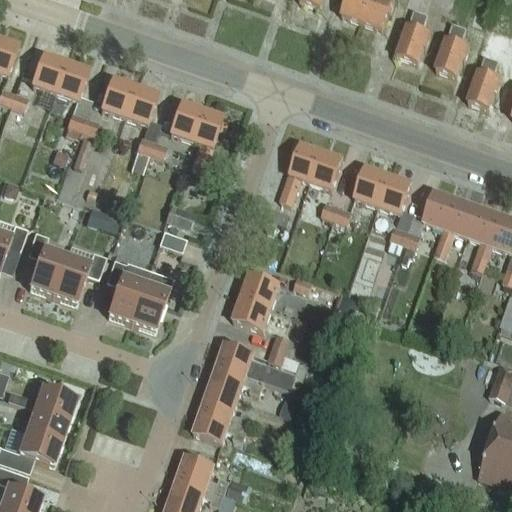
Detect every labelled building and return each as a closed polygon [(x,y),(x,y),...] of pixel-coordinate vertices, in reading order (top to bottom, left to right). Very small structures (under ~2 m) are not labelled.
[(296,0),(295,9),(322,13),(324,0),(296,0)] [(382,0),(340,0),(333,20),(379,37),(392,3),(382,0)] [(391,63),(418,72),(429,38),(402,29),(391,63)] [(458,84),(467,51),(440,44),(431,77),(458,84)] [(0,47),(0,82),(7,85),(18,54),(0,47)] [(55,101),(66,71),(42,63),(32,93),(55,101)] [(89,79),(66,71),(55,101),(78,109),(89,79)] [(488,117),(500,85),(474,75),(462,108),(488,117)] [(101,117),(124,126),(134,95),(111,87),(101,117)] [(14,100),(2,95),(0,100),(0,108),(10,112),(14,100)] [(134,95),(124,126),(147,134),(158,103),(134,95)] [(14,100),(10,112),(23,117),(27,105),(14,100)] [(169,142),(193,150),(204,120),(180,111),(169,142)] [(84,124),(71,120),(67,133),(80,138),(84,124)] [(227,128),(204,120),(193,150),(201,153),(191,179),(202,183),(218,138),(223,139),(227,128)] [(84,124),(80,138),(92,142),(97,129),(84,124)] [(154,149),(143,145),(140,144),(136,157),(149,162),(154,149)] [(81,176),(90,149),(82,146),(73,174),(81,176)] [(154,149),(149,162),(162,166),(166,153),(154,149)] [(308,191),(319,160),(295,152),(291,163),(296,165),(280,211),(291,214),(300,188),(308,191)] [(342,168),(319,160),(308,191),(332,199),(342,168)] [(354,207),(378,215),(388,185),(365,176),(354,207)] [(388,185),(378,215),(401,223),(411,193),(388,185)] [(434,201),(423,231),(444,238),(447,240),(457,209),(434,201)] [(471,231),(475,233),(481,217),(457,209),(447,240),(444,238),(434,265),(445,269),(454,242),(465,246),(471,231)] [(338,215),(325,210),(321,223),(334,228),(338,215)] [(189,237),(195,221),(170,212),(165,229),(189,237)] [(90,214),(87,229),(116,234),(119,219),(90,214)] [(351,219),(338,215),(334,228),(347,232),(351,219)] [(472,278),(482,282),(492,255),(489,254),(499,224),(481,217),(475,233),(471,231),(465,246),(481,252),(472,278)] [(414,221),(408,239),(403,253),(406,254),(415,258),(421,243),(419,243),(425,225),(414,221)] [(511,263),(511,262),(511,228),(499,224),(489,254),(492,255),(511,263)] [(10,243),(0,239),(0,277),(8,255),(19,259),(26,237),(14,233),(10,243)] [(389,248),(403,253),(408,239),(394,234),(389,248)] [(51,304),(65,264),(43,256),(47,245),(33,240),(25,264),(37,268),(28,296),(51,304)] [(164,240),(159,253),(182,261),(186,248),(164,240)] [(413,265),(415,258),(406,254),(401,270),(406,272),(409,264),(413,265)] [(87,271),(65,264),(51,304),(75,312),(85,284),(97,288),(105,265),(91,260),(87,271)] [(131,332),(149,279),(127,271),(126,272),(113,268),(105,291),(117,295),(107,324),(131,332)] [(511,294),(511,275),(508,274),(502,291),(511,294)] [(154,340),(168,300),(173,287),(149,279),(131,332),(154,340)] [(249,283),(241,306),(272,317),(280,294),(249,283)] [(299,286),(295,297),(309,302),(313,291),(299,286)] [(511,304),(510,304),(499,333),(502,334),(500,340),(511,344),(511,341),(511,304)] [(263,340),(272,317),(241,306),(233,329),(263,340)] [(291,348),(277,343),(273,355),(286,360),(291,348)] [(225,352),(217,375),(263,392),(264,390),(291,400),(297,383),(252,368),(254,362),(225,352)] [(286,360),(273,355),(268,369),(281,374),(286,360)] [(511,391),(511,375),(499,371),(488,404),(505,410),(511,391)] [(217,375),(209,397),(238,407),(243,392),(251,395),(249,400),(259,403),(263,392),(217,375)] [(9,383),(0,379),(0,404),(1,405),(9,383)] [(40,396),(36,409),(10,400),(7,409),(33,418),(68,430),(76,408),(40,396)] [(209,397),(201,420),(248,437),(252,423),(242,420),(240,424),(233,422),(238,407),(209,397)] [(61,452),(68,430),(33,418),(25,439),(61,452)] [(248,437),(201,420),(193,442),(222,452),(227,439),(234,442),(233,447),(243,450),(248,437)] [(511,424),(501,420),(478,487),(511,498),(511,424)] [(25,439),(17,462),(53,474),(61,452),(25,439)] [(178,486),(224,502),(229,489),(219,485),(217,490),(210,488),(214,475),(185,464),(178,486)] [(178,486),(169,509),(177,511),(201,511),(204,505),(211,507),(209,511),(220,511),(224,502),(178,486)] [(39,511),(41,507),(0,492),(0,511),(39,511)]
